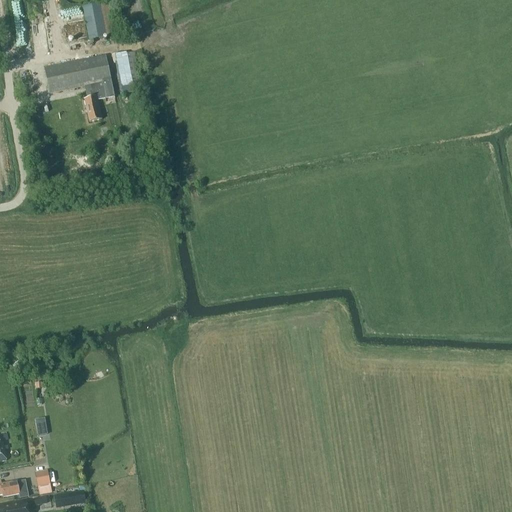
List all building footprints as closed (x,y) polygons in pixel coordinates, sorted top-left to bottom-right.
[(111,19),(108,4),(84,8),(89,40),(119,35),(116,18),(111,19)] [(103,120),(99,101),(114,98),(114,97),(135,93),(133,83),(140,82),(134,52),(127,54),(127,52),(106,57),(106,56),(44,68),(49,95),(85,87),(87,99),(84,100),(89,123),(103,120)] [(35,473),(40,495),(51,492),(47,471),(35,473)] [(3,497),(19,494),(20,498),(28,497),(25,483),(23,481),(1,485),(0,481),(0,494),(3,494),(3,497)] [(55,497),(57,508),(78,505),(76,494),(55,497)] [(27,511),(26,501),(0,506),(0,511),(27,511)]
